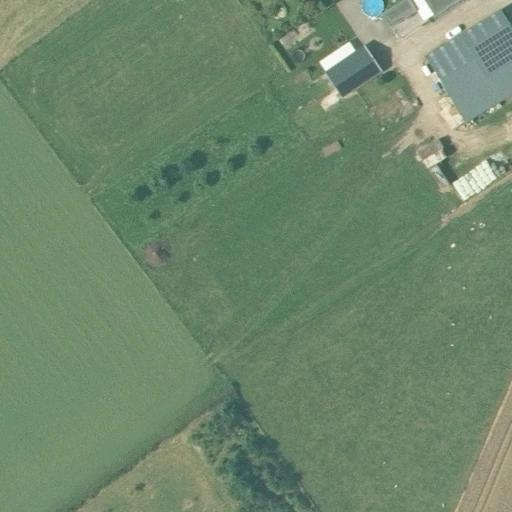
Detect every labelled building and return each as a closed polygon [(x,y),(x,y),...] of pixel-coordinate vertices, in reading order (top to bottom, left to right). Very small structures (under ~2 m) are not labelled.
[(405,0),(382,14),(390,27),(415,11),(408,0),(405,0)] [(459,0),(424,0),(434,16),(459,0)] [(466,123),(511,94),(511,29),(501,11),(426,58),(466,123)] [(343,98),(380,73),(363,46),(325,72),(343,98)] [(318,114),(336,104),(331,94),(313,104),(318,114)] [(425,168),(445,158),(436,139),(415,149),(425,168)] [(480,164),(492,180),(507,170),(495,153),(480,164)] [(467,196),(490,181),(479,164),(456,180),(467,196)]
